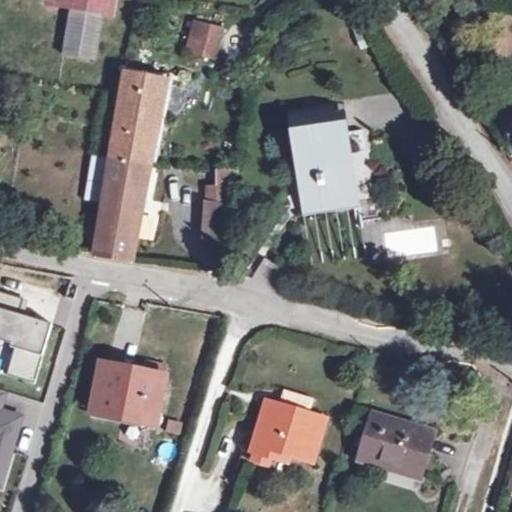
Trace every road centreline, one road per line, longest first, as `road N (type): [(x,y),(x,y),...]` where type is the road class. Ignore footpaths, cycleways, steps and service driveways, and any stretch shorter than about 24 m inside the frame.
road 1 (residential): [(0,246),(511,362)]
road 2 (unclassified): [(379,0),(511,200)]
